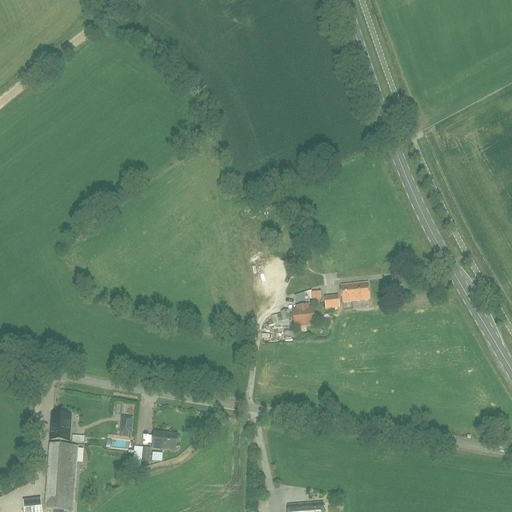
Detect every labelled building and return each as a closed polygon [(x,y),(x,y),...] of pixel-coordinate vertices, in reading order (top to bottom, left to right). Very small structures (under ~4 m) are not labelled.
[(288,270),(306,266),(304,256),(286,260),(288,270)] [(342,302),(370,299),(368,282),(340,285),(342,302)] [(326,309),(340,307),(338,295),(324,297),(326,309)] [(294,326),(314,323),(311,302),(297,304),(298,308),(292,309),(294,326)] [(53,428),(52,441),(67,443),(68,429),(69,429),(70,415),(51,414),(51,428),(53,428)] [(120,434),(131,435),(132,425),(121,424),(120,434)] [(176,451),(177,434),(154,431),(152,448),(176,451)] [(73,511),(78,447),(49,443),(44,509),(73,511)] [(148,461),(149,448),(143,447),(141,460),(148,461)] [(153,451),(153,460),(163,460),(163,451),(153,451)] [(329,498),(334,510),(346,505),(341,494),(329,498)] [(24,511),(40,511),(39,499),(23,500),(24,511)] [(287,511),(323,511),(323,502),(287,505),(287,511)]
